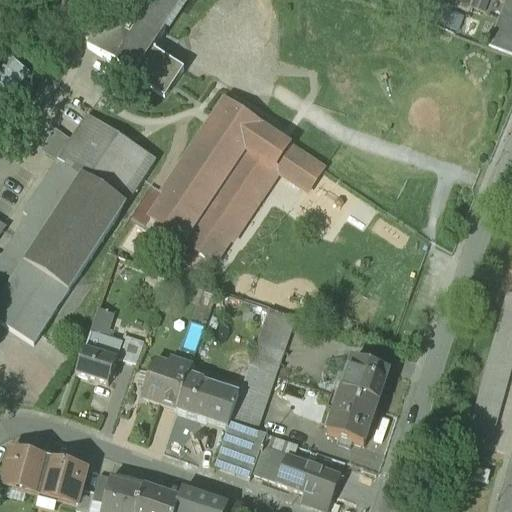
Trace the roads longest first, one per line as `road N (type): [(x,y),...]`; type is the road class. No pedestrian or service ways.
road 1 (residential): [(511,167),(427,376),(384,511)]
road 2 (residential): [(270,511),(59,437),(11,427),(0,438)]
